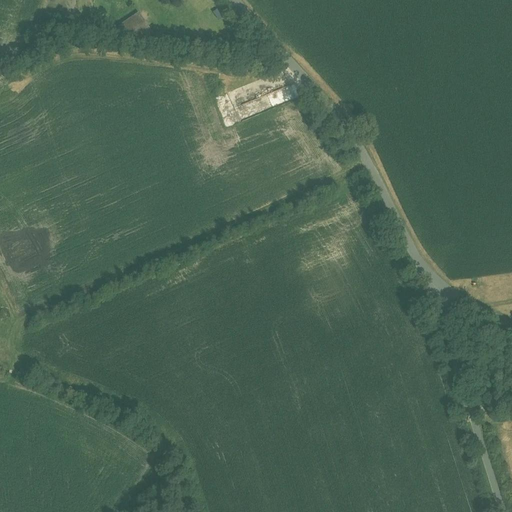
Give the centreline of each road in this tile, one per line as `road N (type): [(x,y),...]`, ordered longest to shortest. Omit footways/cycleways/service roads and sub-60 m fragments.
road 1 (unclassified): [(420,274),(343,128),(229,0)]
road 2 (unclassified): [(420,274),(496,511)]
